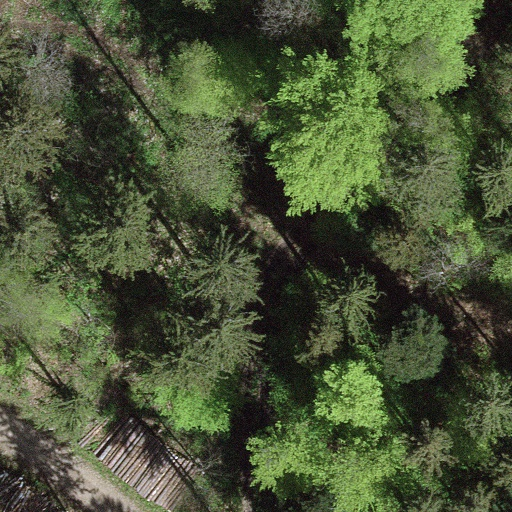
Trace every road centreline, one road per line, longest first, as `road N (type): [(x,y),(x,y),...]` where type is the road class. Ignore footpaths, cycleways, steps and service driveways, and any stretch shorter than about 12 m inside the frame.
road 1 (track): [(228,511),(394,145),(511,2)]
road 2 (track): [(0,429),(111,511)]
